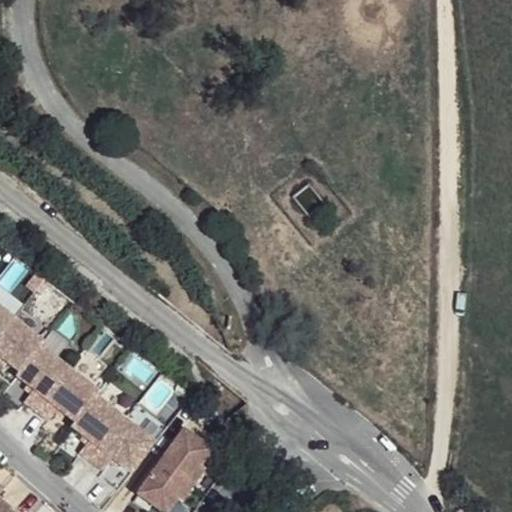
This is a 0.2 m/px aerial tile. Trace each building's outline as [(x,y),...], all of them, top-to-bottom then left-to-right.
[(0,311),(0,333),(10,319),(0,311)] [(37,346),(40,342),(10,319),(0,333),(0,360),(16,373),(37,346)] [(16,373),(13,377),(31,391),(23,403),(35,412),(67,369),(37,346),(16,373)] [(67,369),(35,412),(46,421),(55,409),(73,423),(94,396),(96,392),(67,369)] [(73,423),(70,427),(89,441),(79,453),(91,461),(124,419),(94,396),(73,423)] [(124,419),(91,461),(103,470),(112,459),(130,472),(154,441),(124,419)] [(183,429),(160,461),(192,485),(204,469),(199,466),(211,450),(183,429)] [(216,454),(211,450),(199,466),(204,469),(216,454)] [(103,471),(117,484),(127,474),(113,461),(103,471)] [(192,485),(160,461),(135,493),(161,511),(165,511),(175,498),(180,501),(192,485)] [(0,511),(9,511),(12,510),(13,508),(0,496),(0,511)] [(172,511),(180,501),(175,498),(165,511),(172,511)]
